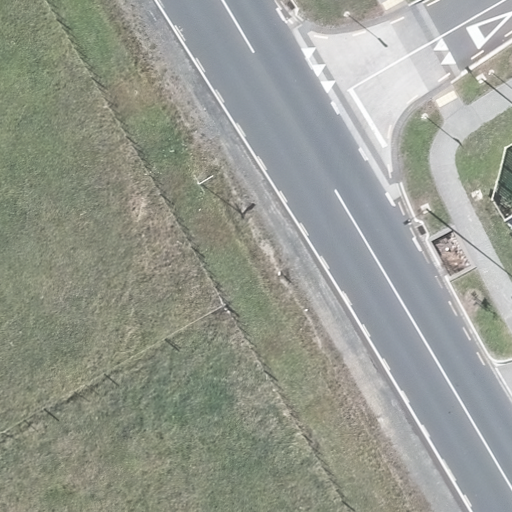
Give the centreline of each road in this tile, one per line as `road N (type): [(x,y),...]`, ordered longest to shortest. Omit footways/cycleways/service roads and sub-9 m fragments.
road 1 (tertiary): [(511,502),(290,119)]
road 2 (residential): [(290,119),(511,7)]
road 3 (tertiary): [(290,119),(218,0)]
